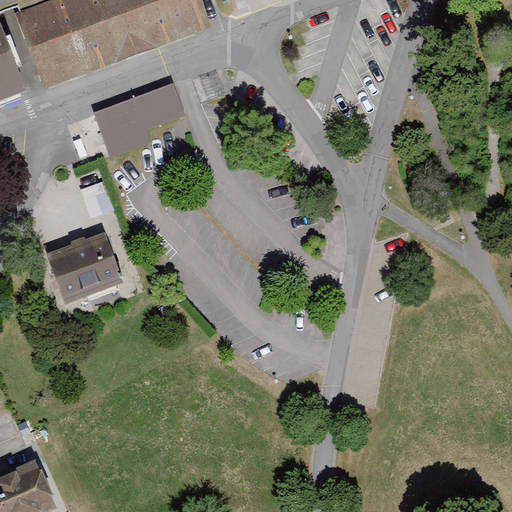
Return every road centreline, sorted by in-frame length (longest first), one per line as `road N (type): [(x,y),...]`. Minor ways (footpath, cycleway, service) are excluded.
road 1 (residential): [(362,207),(319,511)]
road 2 (residential): [(362,207),(420,0)]
road 3 (residential): [(250,47),(362,207)]
